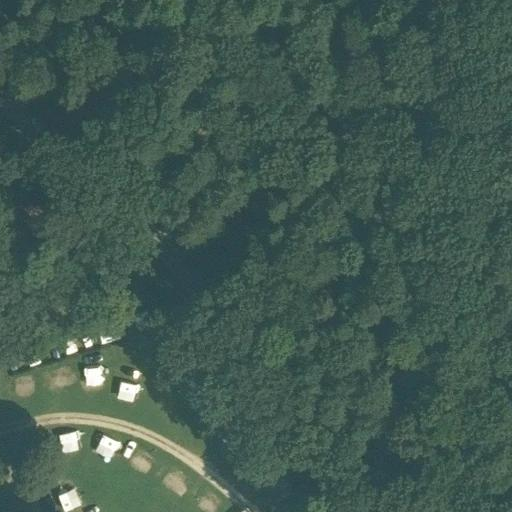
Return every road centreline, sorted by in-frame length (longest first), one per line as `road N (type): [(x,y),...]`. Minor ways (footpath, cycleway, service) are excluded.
road 1 (unclassified): [(371,511),(150,235),(0,103)]
road 2 (unclassified): [(476,511),(502,144)]
road 3 (track): [(250,511),(194,465),(129,430),(55,419),(0,434)]
